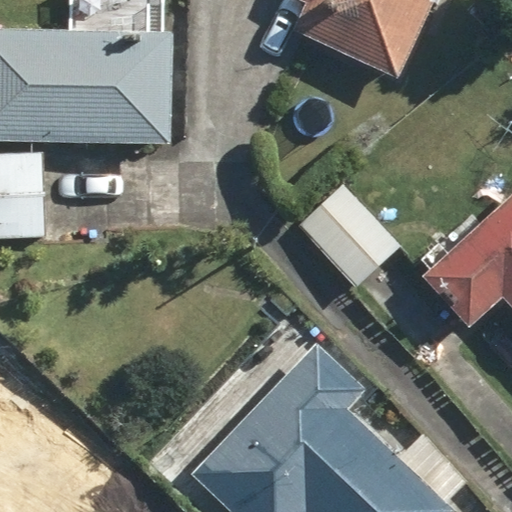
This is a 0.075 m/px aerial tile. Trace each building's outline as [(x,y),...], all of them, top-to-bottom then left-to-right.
[(442,0),(278,0),(278,3),(301,13),(290,39),(403,89),(442,0)] [(67,35),(0,33),(0,147),(169,152),(172,38),(145,38),(67,35)] [(42,161),(0,161),(0,242),(43,242),(42,161)] [(400,251),(341,187),(296,229),(354,293),(400,251)] [(511,197),(422,273),(471,331),(503,304),(511,315),(511,197)] [(447,511),(348,412),(366,394),(321,348),(191,477),(225,511),(447,511)]
